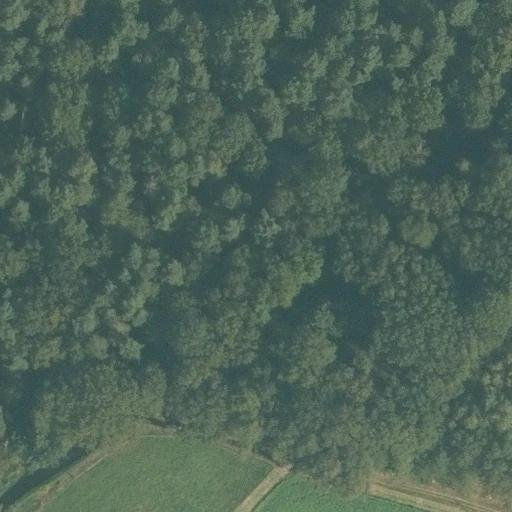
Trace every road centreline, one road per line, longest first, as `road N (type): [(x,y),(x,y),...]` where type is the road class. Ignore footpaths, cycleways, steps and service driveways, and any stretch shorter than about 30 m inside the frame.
road 1 (track): [(511,22),(338,200),(170,414)]
road 2 (track): [(498,511),(170,414)]
road 3 (track): [(170,414),(116,426),(56,469),(18,511)]
road 4 (track): [(56,469),(0,305)]
